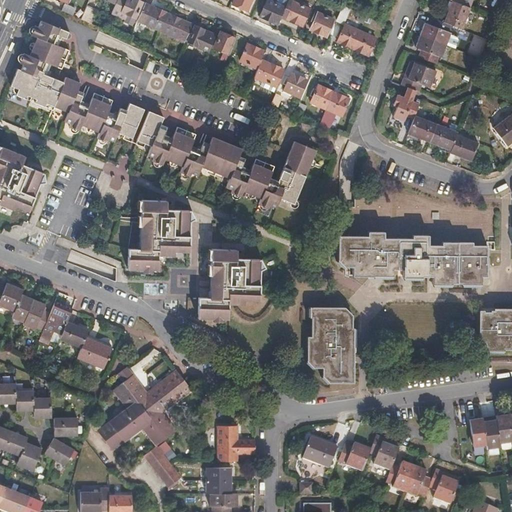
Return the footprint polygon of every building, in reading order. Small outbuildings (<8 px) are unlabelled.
[(132,24),(142,3),(140,2),(139,0),(117,0),(111,13),(125,19),(125,20),(132,24)] [(247,10),(251,0),(234,0),(233,3),(247,10)] [(281,16),(285,8),(267,0),(266,0),(259,16),(277,24),(281,16)] [(302,25),(309,8),(290,0),(288,0),(285,8),(281,16),(302,25)] [(462,29),(471,8),(452,1),(444,23),(451,25),(462,29)] [(91,23),(97,8),(87,3),(83,12),(81,18),(91,23)] [(83,12),(64,4),(62,10),(81,18),(83,12)] [(167,14),(144,4),(136,21),(160,31),(167,14)] [(343,22),(349,9),(343,5),(336,20),(343,22)] [(325,36),(333,19),(318,12),(310,29),(325,36)] [(363,23),(366,16),(359,13),(356,20),(363,23)] [(184,42),(192,25),(167,14),(160,31),(184,42)] [(455,50),(459,41),(457,38),(450,35),(450,34),(448,33),(451,25),(444,23),(433,19),(431,26),(425,24),(416,48),(421,50),(419,57),(436,64),(439,56),(441,57),(446,46),(455,50)] [(35,37),(32,46),(28,55),(22,52),(18,63),(20,64),(18,69),(16,68),(8,85),(15,87),(13,94),(23,98),(24,95),(34,98),(33,101),(42,106),(44,103),(65,111),(62,120),(68,123),(67,125),(77,129),(79,124),(97,131),(95,137),(105,141),(106,139),(112,141),(115,132),(129,138),(142,107),(126,101),(123,108),(117,106),(115,110),(112,109),(109,115),(104,112),(109,98),(91,91),(86,105),(79,103),(84,91),(75,88),(78,81),(63,75),(61,80),(46,75),(48,70),(42,67),(44,62),(59,67),(66,50),(52,44),(54,37),(61,40),(62,37),(65,38),(67,37),(68,35),(66,31),(38,20),(36,25),(34,24),(29,35),(35,37)] [(353,48),(360,31),(345,24),(337,42),(353,48)] [(208,51),(215,36),(202,30),(202,27),(198,26),(195,27),(194,27),(187,42),(208,51)] [(368,55),(375,38),(360,31),(353,48),(368,55)] [(227,54),(234,38),(219,32),(212,48),(227,54)] [(255,67),(262,51),(247,44),(239,61),(255,67)] [(198,71),(204,60),(196,57),(191,68),(198,71)] [(254,77),(262,80),(260,86),(273,91),(283,67),(262,58),(254,77)] [(429,87),(436,71),(415,63),(408,79),(404,78),(401,86),(407,88),(416,92),(418,93),(421,85),(429,87)] [(299,97),(308,78),(293,71),(284,90),(299,97)] [(326,109),(333,93),(318,86),(310,103),(326,109)] [(414,97),(416,92),(407,88),(405,94),(414,97)] [(341,116),(348,100),(333,93),(326,109),(318,126),(327,130),(334,113),(341,116)] [(415,116),(419,105),(412,102),(412,101),(403,98),(396,96),(393,105),(397,107),(393,118),(404,121),(406,117),(413,120),(415,116)] [(240,190),(258,197),(256,204),(266,208),(267,206),(273,208),(277,199),(290,204),(312,154),(303,151),(305,147),(291,141),(276,177),(273,176),(271,182),(265,179),(271,165),(252,157),(246,171),(240,170),(242,163),(239,162),(241,157),(235,154),(238,148),(209,136),(206,142),(200,140),(198,145),(195,144),(193,150),(187,147),(193,133),(175,126),(169,139),(162,137),(164,131),(161,130),(163,124),(158,122),(160,116),(147,110),(134,140),(148,146),(145,156),(151,158),(150,160),(160,164),(162,158),(170,161),(180,165),(177,172),(188,176),(188,173),(195,176),(198,167),(226,178),(223,187),(229,190),(228,193),(238,197),(240,190)] [(511,141),(511,114),(493,128),(506,146),(511,141)] [(430,142),(436,125),(415,116),(413,120),(407,134),(430,142)] [(451,151),(457,136),(457,133),(436,125),(430,142),(451,151)] [(471,161),(477,144),(457,136),(451,151),(450,153),(471,161)] [(41,174),(19,165),(22,156),(0,147),(0,206),(6,209),(8,204),(27,211),(38,184),(43,183),(41,174)] [(192,219),(187,210),(163,210),(163,202),(137,201),(136,250),(127,250),(126,270),(156,271),(156,255),(167,255),(166,252),(187,252),(187,222),(192,219)] [(485,278),(485,246),(471,246),(470,242),(439,242),(439,246),(426,246),(426,236),(410,235),(410,239),(382,239),(382,233),(365,233),(365,238),(336,238),(336,261),(334,263),(341,269),(344,266),(351,267),(351,276),(380,276),(381,279),(392,279),(392,270),(401,270),(401,276),(411,276),(411,280),(421,280),(421,277),(431,277),(431,284),(440,284),(440,287),(450,287),(450,283),(461,283),(461,287),(471,288),(471,284),(479,284),(479,278),(485,278)] [(256,300),(257,270),(262,268),(258,259),(234,259),(234,250),(207,250),(207,266),(211,266),(211,298),(196,299),(196,318),(198,319),(226,319),(226,304),(236,304),(236,299),(256,300)] [(0,304),(14,310),(22,293),(23,288),(7,281),(6,286),(0,283),(0,304)] [(24,321),(33,298),(22,293),(14,310),(12,317),(24,321)] [(43,330),(50,312),(43,308),(45,303),(33,298),(24,321),(23,324),(35,329),(36,327),(43,330)] [(62,333),(68,320),(72,308),(55,301),(50,312),(43,330),(39,339),(49,343),(54,330),(62,333)] [(353,339),(354,329),(350,329),(350,315),(343,308),(306,308),(306,319),(309,319),(309,338),(306,338),(306,359),(303,363),(309,371),(311,369),(320,370),(320,377),(319,379),(324,384),(326,385),(330,383),(352,383),(351,339),(353,339)] [(511,309),(492,309),(492,311),(477,311),(477,342),(483,342),(483,353),(502,353),(502,349),(511,349),(511,353),(511,309)] [(86,336),(89,329),(68,320),(62,333),(60,338),(81,347),(86,336)] [(109,355),(112,347),(86,336),(81,347),(77,357),(104,368),(107,360),(109,361),(111,356),(109,355)] [(146,410),(185,380),(177,370),(148,393),(128,367),(118,375),(124,382),(146,410)] [(164,413),(193,390),(185,380),(146,410),(167,438),(177,430),(164,413)] [(146,410),(124,382),(114,390),(128,408),(98,431),(105,440),(146,410)] [(0,404),(17,405),(18,391),(18,384),(1,384),(0,393),(0,404)] [(35,411),(36,398),(35,391),(18,391),(17,405),(17,411),(35,411)] [(53,418),(53,398),(36,398),(35,411),(35,418),(53,418)] [(114,451),(143,429),(157,446),(167,438),(146,410),(105,440),(114,451)] [(511,441),(507,414),(494,416),(495,419),(498,443),(511,441)] [(485,445),(482,421),(481,417),(468,419),(472,447),(485,445)] [(80,435),(79,419),(56,420),(57,436),(80,435)] [(498,443),(495,419),(482,421),(485,445),(486,448),(499,447),(498,443)] [(32,470),(40,448),(25,442),(27,437),(0,426),(0,446),(20,454),(16,464),(32,470)] [(254,455),(254,441),(237,441),(237,427),(218,426),(217,461),(237,461),(237,455),(254,455)] [(393,464),(398,448),(382,442),(383,438),(375,435),(370,449),(369,453),(377,456),(374,464),(390,470),(393,464)] [(66,464),(76,449),(56,437),(47,452),(66,464)] [(329,467),(337,447),(310,437),(302,457),(329,467)] [(362,470),(369,453),(370,449),(354,443),(352,446),(345,444),(338,462),(362,470)] [(147,462),(161,452),(157,446),(143,457),(147,462)] [(152,468),(165,458),(161,452),(147,462),(152,468)] [(157,474),(170,464),(165,458),(152,468),(157,474)] [(404,492),(414,465),(402,461),(399,466),(393,464),(390,470),(386,482),(393,485),(392,487),(404,492)] [(162,481),(175,471),(170,464),(157,474),(162,481)] [(428,487),(431,479),(424,476),(426,470),(414,465),(404,492),(416,497),(417,494),(424,497),(428,487)] [(230,481),(230,468),(205,468),(205,481),(230,481)] [(449,504),(458,482),(441,476),(443,472),(435,469),(431,479),(428,487),(436,490),(433,498),(449,504)] [(167,487),(180,478),(175,471),(162,481),(167,487)] [(230,493),(230,481),(205,481),(205,493),(209,493),(230,493)] [(312,493),(312,483),(301,483),(301,493),(312,493)] [(107,511),(107,496),(107,488),(98,488),(98,493),(78,493),(78,511),(98,511),(99,511),(107,511)] [(0,510),(4,511),(8,511),(15,494),(3,489),(0,496),(0,510)] [(236,507),(236,494),(230,493),(209,493),(209,507),(211,507),(210,511),(230,511),(230,507),(236,507)] [(23,511),(29,499),(15,494),(8,511),(23,511)] [(129,511),(129,496),(107,496),(107,511),(129,511)] [(38,511),(41,504),(29,499),(23,511),(38,511)] [(497,511),(498,509),(477,501),(472,511),(497,511)] [(304,503),(303,511),(331,511),(331,503),(304,503)]
